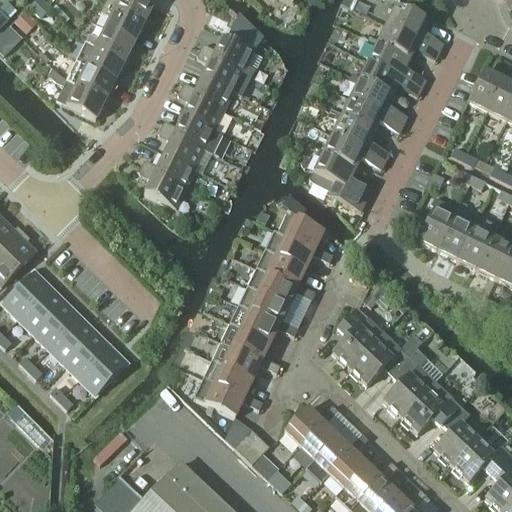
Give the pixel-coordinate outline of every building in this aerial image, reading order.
[(108,0),(104,8),(145,28),(147,24),(145,24),(153,9),(153,8),(137,0),(120,0),(118,5),(108,0)] [(40,23),(50,13),(39,2),(28,12),(40,23)] [(14,14),(6,6),(0,12),(0,13),(7,21),(14,14)] [(104,8),(100,16),(110,21),(104,32),(134,47),(141,32),(143,32),(145,28),(104,8)] [(385,30),(438,56),(443,48),(422,38),(427,27),(394,11),(385,30)] [(21,33),(31,23),(24,17),(14,26),(21,33)] [(21,41),(9,30),(0,38),(0,39),(11,51),(21,41)] [(434,65),(438,56),(385,30),(376,48),(409,64),(414,55),(434,65)] [(89,38),(85,47),(125,67),(127,63),(126,62),(134,47),(104,32),(99,43),(89,38)] [(199,55),(250,81),(254,74),(246,70),(252,57),(221,42),(215,54),(204,49),(201,50),(199,55)] [(81,55),(75,66),(85,71),(114,86),(122,70),(123,71),(125,67),(85,47),(81,55)] [(367,66),(420,93),(425,84),(404,74),(409,64),(376,48),(367,66)] [(208,69),(202,81),(233,96),(232,97),(241,101),(250,81),(199,55),(196,60),(197,63),(208,69)] [(65,84),(65,85),(106,106),(108,102),(107,101),(114,86),(85,71),(75,66),(69,77),(69,79),(65,84)] [(416,101),(420,93),(367,66),(358,85),(391,101),(396,91),(416,101)] [(50,71),(47,80),(54,87),(62,92),(61,93),(71,98),(65,110),(95,125),(103,109),(104,109),(106,106),(65,85),(50,71)] [(467,106),(467,107),(487,116),(503,83),(483,74),(467,106)] [(223,116),(232,97),(233,96),(202,81),(196,93),(185,87),(182,88),(179,94),(223,116)] [(506,126),(511,113),(511,87),(503,83),(487,116),(506,126)] [(349,103),(402,129),(407,121),(386,111),(391,101),(358,85),(349,103)] [(213,135),(223,116),(179,94),(177,99),(177,102),(188,107),(182,119),(213,135)] [(398,138),(402,129),(349,103),(340,121),(373,138),(378,128),(398,138)] [(204,154),(203,155),(211,158),(220,139),(213,135),(182,119),(176,132),(165,126),(163,127),(160,132),(204,154)] [(368,147),(373,138),(340,121),(331,139),(384,166),(389,158),(368,147)] [(194,173),(203,155),(204,154),(160,132),(157,138),(158,140),(169,146),(163,158),(194,173)] [(380,174),(384,166),(331,139),(322,158),(355,174),(360,164),(380,174)] [(462,167),(467,158),(455,152),(450,161),(462,167)] [(184,193),(194,173),(163,158),(157,170),(146,165),(143,166),(141,171),(184,193)] [(311,188),(327,196),(326,199),(360,215),(371,194),(350,184),(355,174),(322,158),(312,176),(309,185),(312,186),(311,188)] [(467,158),(462,167),(473,172),(478,163),(467,158)] [(174,213),(184,193),(141,171),(138,176),(139,179),(150,185),(144,197),(174,213)] [(502,186),(506,178),(494,172),(489,180),(502,186)] [(469,189),(473,181),(462,175),(458,184),(469,189)] [(511,180),(506,178),(502,186),(511,191),(511,180)] [(473,181),(469,189),(481,195),(485,187),(473,181)] [(508,208),(511,200),(501,194),(496,202),(508,208)] [(306,212),(288,198),(280,207),(298,222),(306,212)] [(432,213),(416,245),(436,255),(452,222),(444,218),(448,208),(434,201),(429,212),(432,213)] [(284,240),(283,241),(314,256),(312,260),(320,264),(324,256),(316,252),(323,237),(285,219),(276,236),(284,240)] [(472,231),(455,264),(475,274),(491,241),(496,231),(476,221),(471,231),(472,231)] [(452,222),(436,255),(455,264),(472,231),(471,231),(462,227),(453,222),(452,222)] [(0,261),(23,237),(17,231),(13,234),(4,225),(0,229),(0,261)] [(23,237),(0,261),(0,290),(1,291),(35,256),(26,246),(29,243),(23,237)] [(305,274),(312,260),(314,256),(283,241),(283,242),(273,237),(264,255),(305,274)] [(491,241),(475,274),(495,283),(511,250),(491,241)] [(511,250),(495,283),(511,291),(511,249),(511,251),(511,250)] [(296,293),(294,296),(302,300),(306,293),(298,289),(305,274),(264,255),(255,273),(296,293)] [(324,256),(320,264),(329,268),(332,260),(324,256)] [(287,311),(294,296),(296,293),(255,273),(246,291),(287,311)] [(34,277),(2,310),(17,325),(49,292),(34,277)] [(279,330),(277,333),(285,337),(288,330),(280,326),(287,311),(246,291),(238,310),(279,330)] [(49,292),(17,325),(33,340),(65,307),(49,292)] [(306,293),(302,300),(311,304),(315,297),(306,293)] [(65,307),(33,340),(48,355),(80,322),(65,307)] [(228,329),(239,334),(239,333),(270,348),(277,333),(279,330),(238,310),(228,329)] [(348,340),(332,358),(349,374),(375,346),(359,331),(367,322),(357,313),(339,332),(348,340)] [(80,322),(48,355),(64,370),(96,337),(80,322)] [(288,330),(285,337),(293,341),(297,334),(288,330)] [(261,366),(259,370),(267,374),(271,366),(263,363),(270,348),(239,333),(239,334),(231,352),(261,366)] [(96,337),(64,370),(79,385),(111,352),(96,337)] [(2,340),(0,342),(0,349),(5,354),(10,349),(2,340)] [(375,346),(349,374),(366,390),(382,373),(391,381),(408,362),(408,361),(399,353),(391,362),(375,346)] [(111,352),(79,385),(94,400),(127,367),(111,352)] [(252,385),(259,370),(261,366),(231,352),(222,369),(222,370),(252,385)] [(399,389),(382,406),(399,423),(426,395),(434,386),(418,371),(425,363),(416,353),(408,361),(408,362),(391,381),(399,389)] [(32,370),(24,362),(18,368),(26,376),(32,370)] [(243,403),(242,407),(250,411),(253,403),(245,399),(252,385),(222,370),(222,369),(211,365),(202,384),(243,403)] [(271,366),(267,374),(276,378),(279,370),(271,366)] [(32,370),(26,376),(35,385),(41,379),(32,370)] [(193,403),(204,408),(234,422),(242,407),(243,403),(202,384),(193,403)] [(426,395),(399,423),(416,439),(433,421),(442,429),(459,411),(454,405),(450,402),(434,386),(426,395)] [(49,398),(58,407),(64,401),(55,393),(49,398)] [(72,409),(64,401),(58,407),(67,415),(72,409)] [(253,403),(250,411),(258,415),(262,407),(253,403)] [(331,410),(325,417),(331,423),(337,416),(331,410)] [(14,429),(24,419),(16,411),(6,420),(14,429)] [(450,437),(433,455),(436,457),(450,471),(477,444),(461,428),(469,420),(459,411),(442,429),(450,437)] [(306,412),(283,436),(299,451),(322,427),(325,429),(331,423),(325,417),(319,424),(307,412),(306,412)] [(322,427),(299,451),(305,457),(313,465),(337,441),(325,429),(322,427)] [(235,450),(233,452),(242,461),(260,443),(251,435),(251,434),(235,450)] [(361,439),(354,445),(361,451),(367,444),(361,439)] [(313,465),(304,474),(319,487),(327,478),(328,479),(349,457),(351,455),(348,452),(337,441),(313,465)] [(260,443),(242,461),(251,470),(256,465),(257,463),(259,462),(269,452),(260,443)] [(477,444),(450,471),(467,487),(477,477),(484,470),(493,478),(510,459),(501,451),(493,459),(477,444)] [(349,457),(328,479),(342,493),(343,493),(366,469),(354,458),(355,457),(361,451),(354,445),(348,452),(351,455),(349,457)] [(494,493),(484,503),(493,511),(508,511),(511,508),(511,476),(511,477),(511,476),(511,461),(510,459),(493,478),(501,486),(494,493)] [(256,465),(251,470),(265,484),(273,476),(259,462),(257,463),(256,465)] [(390,467),(384,473),(390,479),(396,472),(390,467)] [(225,511),(180,468),(143,507),(117,483),(97,505),(103,511),(225,511)] [(342,493),(334,502),(344,511),(353,511),(381,483),(384,486),(390,479),(384,473),(378,480),(366,469),(343,493),(342,493)] [(273,476),(265,484),(281,498),(288,490),(273,476)] [(381,483),(353,511),(381,511),(395,497),(384,486),(381,483)] [(420,495),(413,502),(419,507),(426,501),(423,498),(420,495)] [(409,511),(410,511),(407,508),(395,497),(381,511),(409,511)] [(291,507),(296,511),(299,511),(304,507),(297,501),(291,507)] [(409,511),(415,511),(419,507),(413,502),(407,508),(410,511),(409,511)]
